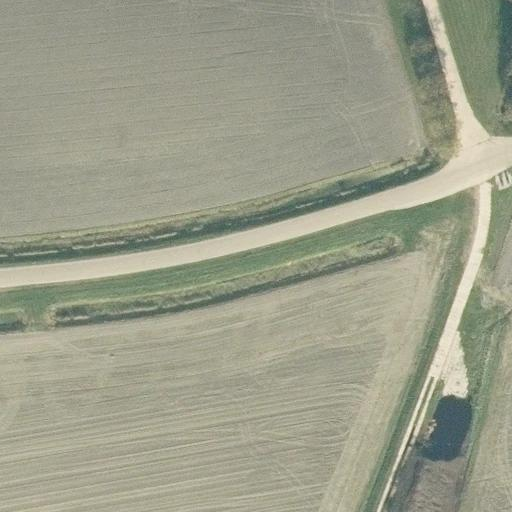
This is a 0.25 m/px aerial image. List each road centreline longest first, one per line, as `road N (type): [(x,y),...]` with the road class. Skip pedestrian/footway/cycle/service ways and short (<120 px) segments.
road 1 (tertiary): [(0,278),(219,247),(447,181),(511,152)]
road 2 (track): [(477,168),(485,202),(475,257),(382,511)]
